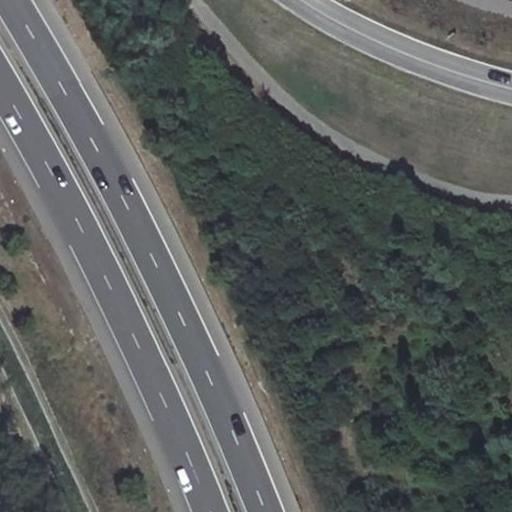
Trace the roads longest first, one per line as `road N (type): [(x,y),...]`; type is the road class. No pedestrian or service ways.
road 1 (trunk): [(264,511),(132,215),(11,0)]
road 2 (trunk): [(0,82),(87,240),(210,511)]
road 3 (unclassified): [(511,87),(428,64),(299,0)]
